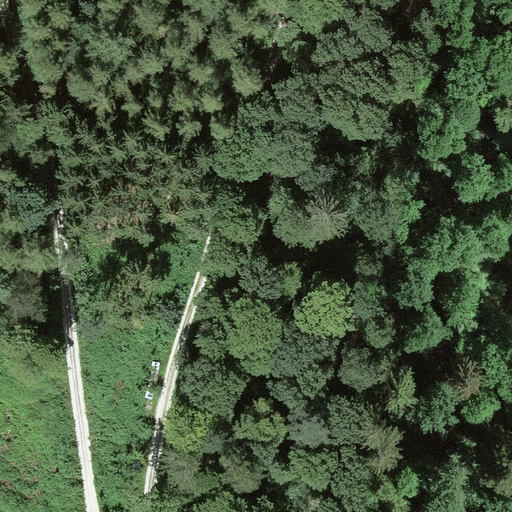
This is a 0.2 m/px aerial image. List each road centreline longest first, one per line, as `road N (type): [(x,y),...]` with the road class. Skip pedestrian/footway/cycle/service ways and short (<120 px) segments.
road 1 (track): [(298,0),(194,289),(149,511)]
road 2 (track): [(101,511),(54,240),(0,4)]
